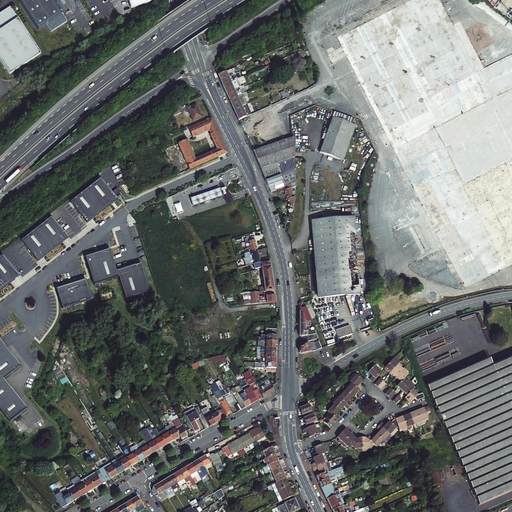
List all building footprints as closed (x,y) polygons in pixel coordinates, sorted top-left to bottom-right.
[(18,0),(37,30),(46,24),(51,32),(67,22),(62,13),(66,11),(59,0),(18,0)] [(41,54),(10,7),(0,14),(0,59),(10,74),(41,54)] [(238,67),(220,76),(222,82),(239,74),(241,73),(238,67)] [(222,82),(225,87),(238,80),(242,79),(239,74),(222,82)] [(225,87),(227,92),(240,85),(238,80),(225,87)] [(228,94),(229,96),(245,89),(248,88),(246,85),(245,85),(245,83),(240,85),(227,92),(228,94)] [(229,96),(231,101),(247,94),(245,89),(229,96)] [(247,94),(231,101),(233,106),(246,100),(245,99),(249,97),(247,94)] [(246,100),(233,106),(236,111),(248,105),(246,100)] [(248,105),(236,111),(238,116),(248,111),(250,110),(249,107),(252,106),(251,104),(248,105)] [(174,108),(177,115),(184,113),(181,105),(174,108)] [(191,109),(194,118),(203,116),(199,106),(191,109)] [(250,117),(248,111),(238,116),(240,121),(250,117)] [(356,120),(335,112),(321,153),(342,160),(354,124),(356,120)] [(185,132),(189,141),(211,131),(219,150),(197,160),(189,142),(181,145),(184,153),(192,171),(229,154),(221,137),(214,119),(211,121),(210,120),(209,120),(210,121),(185,132)] [(354,124),(342,160),(346,161),(358,126),(354,124)] [(295,138),(255,152),(262,171),(297,158),(298,138),(295,138)] [(313,146),(307,144),(305,151),(311,153),(313,146)] [(168,151),(171,159),(184,153),(181,145),(168,151)] [(272,194),(279,191),(298,184),(297,158),(262,171),(272,194)] [(103,179),(72,202),(89,224),(119,200),(103,179)] [(294,189),(298,188),(298,184),(279,191),(280,195),(287,192),(290,201),(297,198),(297,194),(296,194),(294,189)] [(225,189),(209,194),(211,202),(227,197),(225,189)] [(209,194),(202,196),(205,204),(211,202),(209,194)] [(191,200),(194,208),(205,204),(202,196),(191,200)] [(290,201),(292,208),(289,209),(290,213),(288,222),(292,224),(295,214),(297,198),(290,201)] [(181,204),(174,206),(177,215),(184,213),(181,204)] [(50,215),(20,239),(37,260),(67,237),(50,215)] [(309,221),(316,299),(359,296),(352,217),(309,221)] [(247,239),(251,252),(259,250),(254,234),(247,237),(247,239)] [(117,270),(110,248),(85,256),(95,284),(119,276),(117,270)] [(246,254),(244,254),(246,258),(244,259),(246,267),(254,265),(262,263),(260,254),(264,253),(262,249),(259,250),(251,252),(246,254)] [(1,254),(0,254),(0,289),(18,275),(1,254)] [(150,289),(141,261),(117,270),(119,276),(126,297),(150,289)] [(254,265),(256,271),(262,269),(264,269),(264,268),(267,267),(273,266),(272,261),(262,263),(254,265)] [(260,288),(260,293),(276,292),(273,266),(267,267),(268,270),(264,271),(264,269),(262,269),(264,287),(260,288)] [(85,279),(56,289),(62,309),(92,299),(85,279)] [(409,296),(412,303),(423,298),(420,291),(409,296)] [(245,303),(246,306),(277,303),(276,292),(260,293),(242,294),(245,303)] [(429,299),(429,301),(430,302),(430,303),(431,304),(432,305),(434,305),(435,306),(436,306),(437,305),(439,305),(440,304),(441,304),(442,302),(442,301),(443,300),(443,299),(443,297),(442,296),(442,295),(441,294),(440,293),(439,292),(438,292),(436,292),(435,292),(434,292),(432,293),(431,293),(431,294),(430,295),(429,297),(429,298),(429,299)] [(306,321),(309,321),(309,319),(308,319),(305,313),(303,314),(302,311),(299,311),(299,324),(306,324),(306,321)] [(318,338),(316,333),(308,335),(308,332),(309,331),(309,329),(306,330),(306,325),(309,325),(309,321),(306,321),(306,324),(299,324),(299,335),(301,336),(304,335),(305,342),(312,340),(315,339),(318,338)] [(349,323),(332,330),(334,335),(351,329),(349,323)] [(259,343),(278,344),(279,332),(268,332),(267,338),(262,337),(262,340),(259,339),(259,343)] [(301,353),(319,349),(315,339),(312,340),(313,342),(306,344),(304,345),(304,346),(299,347),(300,351),(301,353)] [(0,340),(0,409),(10,422),(27,408),(3,379),(20,365),(0,340)] [(212,364),(217,363),(218,366),(226,364),(224,355),(211,358),(212,364)] [(489,358),(427,385),(436,407),(451,441),(473,493),(471,494),(472,497),(473,497),(475,501),(476,500),(478,505),(511,490),(511,355),(492,365),(489,358)] [(386,367),(391,372),(400,362),(397,360),(396,361),(393,359),(386,367)] [(391,372),(397,377),(404,369),(401,366),(402,365),(400,362),(391,372)] [(259,365),(256,365),(256,370),(262,370),(268,370),(268,374),(277,374),(278,366),(259,365)] [(372,376),(370,379),(373,382),(382,371),(375,365),(368,372),(372,376)] [(404,369),(397,377),(402,381),(406,377),(409,373),(407,371),(408,370),(405,367),(404,369)] [(360,390),(362,388),(359,385),(363,380),(356,373),(349,381),(352,383),(360,390)] [(257,385),(251,374),(245,377),(250,388),(253,386),(257,385)] [(245,377),(239,380),(242,386),(243,388),(249,385),(245,377)] [(402,381),(399,385),(404,390),(412,381),(410,378),(408,380),(406,377),(402,381)] [(380,378),(375,384),(378,386),(383,381),(380,378)] [(261,384),(257,386),(258,387),(265,384),(270,382),(268,379),(266,381),(265,380),(260,383),(261,384)] [(267,387),(262,389),(265,395),(263,396),(264,400),(271,396),(276,393),(272,384),(271,381),(270,382),(265,384),(267,387)] [(404,390),(409,394),(414,389),(416,387),(414,385),(415,383),(412,381),(404,390)] [(360,390),(352,383),(346,390),(354,397),(357,393),(360,395),(362,392),(360,390)] [(252,406),(243,390),(243,388),(242,386),(238,388),(239,389),(237,391),(243,404),(240,405),(243,411),(252,406)] [(249,387),(243,390),(252,406),(258,403),(251,390),(249,387)] [(255,388),(251,390),(258,403),(263,401),(258,392),(257,392),(255,388)] [(226,399),(231,408),(236,406),(232,397),(232,396),(229,389),(223,392),(225,397),(227,396),(228,399),(226,399)] [(418,400),(425,398),(422,393),(420,393),(414,389),(409,394),(408,396),(413,401),(416,398),(418,400)] [(354,397),(346,390),(340,397),(350,406),(352,403),(350,401),(354,397)] [(221,393),(217,395),(228,416),(232,414),(221,393)] [(394,401),(397,403),(402,398),(399,395),(394,401)] [(333,404),(334,405),(341,411),(345,407),(347,409),(350,406),(340,397),(333,404)] [(221,407),(222,406),(219,400),(213,403),(216,411),(218,413),(222,422),(227,419),(221,407)] [(183,409),(195,433),(200,430),(195,421),(200,418),(198,414),(193,404),(183,409)] [(222,422),(218,413),(214,415),(213,413),(213,412),(209,405),(206,406),(207,407),(203,410),(211,427),(222,422)] [(299,411),(302,418),(314,414),(311,407),(310,408),(309,405),(299,408),(299,411)] [(329,413),(337,420),(340,417),(338,415),(341,411),(334,405),(328,412),(329,413)] [(98,411),(95,406),(89,410),(92,415),(98,411)] [(420,409),(417,410),(423,424),(426,422),(427,421),(427,420),(429,419),(427,413),(430,411),(428,406),(425,408),(421,410),(420,409)] [(423,424),(417,410),(414,411),(414,412),(410,414),(415,425),(418,423),(418,424),(420,425),(423,424)] [(327,420),(324,423),(330,428),(331,426),(337,420),(329,413),(324,418),(326,419),(327,420)] [(314,414),(302,418),(304,424),(305,424),(307,428),(315,425),(316,424),(314,420),(316,419),(314,414)] [(415,425),(410,414),(407,415),(406,414),(403,415),(408,430),(411,428),(412,427),(412,426),(415,425)] [(408,430),(403,415),(399,417),(399,418),(395,419),(399,428),(400,431),(403,429),(403,431),(405,431),(408,430)] [(167,430),(174,442),(181,438),(179,434),(173,422),(170,417),(167,418),(171,426),(166,429),(167,430)] [(179,434),(181,438),(182,439),(189,436),(180,419),(173,422),(179,434)] [(382,422),(380,425),(390,435),(396,428),(399,428),(395,419),(393,420),(388,422),(385,425),(382,422)] [(319,434),(315,425),(307,428),(304,429),(305,433),(308,431),(311,437),(319,434)] [(390,435),(380,425),(377,428),(380,430),(376,434),(383,441),(384,441),(390,435)] [(153,454),(160,450),(153,439),(148,431),(146,428),(139,432),(145,441),(148,446),(153,454)] [(160,450),(167,446),(160,435),(157,430),(155,432),(153,428),(148,431),(153,439),(160,450)] [(341,445),(351,434),(345,428),(337,437),(339,439),(339,440),(338,442),(341,445)] [(167,446),(174,442),(167,430),(160,435),(167,446)] [(249,434),(238,440),(242,448),(242,449),(249,445),(253,443),(255,446),(258,444),(257,441),(260,440),(260,439),(256,431),(255,430),(248,433),(249,434)] [(356,439),(351,434),(341,445),(344,447),(346,446),(348,448),(351,445),(356,440),(356,439)] [(383,441),(376,434),(372,439),(369,436),(367,439),(374,444),(377,447),(383,441)] [(362,452),(362,438),(359,438),(359,439),(356,439),(356,440),(351,445),(359,452),(362,452)] [(365,438),(362,438),(362,452),(366,452),(374,444),(367,439),(365,439),(365,438)] [(238,440),(224,447),(228,455),(242,448),(238,440)] [(138,445),(146,458),(153,454),(148,446),(145,441),(138,445)] [(325,453),(330,451),(327,443),(315,447),(317,452),(313,454),(315,457),(325,453)] [(134,454),(139,463),(146,458),(138,445),(131,449),(132,451),(134,454)] [(273,454),(270,448),(261,452),(264,459),(273,454)] [(123,452),(132,467),(139,463),(134,454),(132,451),(127,454),(125,451),(123,452)] [(328,462),(325,453),(315,457),(317,462),(313,464),(314,467),(328,462)] [(266,466),(276,461),(273,454),(264,459),(263,459),(266,466)] [(118,460),(125,471),(132,467),(125,455),(118,459),(118,460)] [(203,470),(212,465),(209,455),(198,461),(203,470)] [(118,476),(125,471),(118,460),(111,464),(118,476)] [(203,470),(198,461),(195,463),(192,465),(197,474),(198,476),(205,473),(203,470)] [(270,472),(279,468),(276,461),(266,466),(264,467),(262,468),(264,473),(268,471),(269,473),(270,472)] [(331,470),(328,462),(314,467),(316,471),(319,469),(321,474),(325,473),(331,470)] [(106,482),(118,476),(111,464),(100,471),(106,482)] [(197,474),(192,465),(185,468),(192,480),(198,476),(197,474)] [(331,470),(325,473),(321,474),(316,476),(319,482),(334,476),(335,476),(344,472),(342,466),(331,470)] [(185,468),(179,472),(185,484),(189,482),(192,487),(195,485),(192,480),(185,468)] [(284,478),(279,468),(270,472),(275,482),(284,478)] [(100,471),(88,478),(95,489),(106,482),(100,471)] [(179,472),(172,476),(178,488),(185,484),(179,472)] [(172,476),(166,480),(171,489),(172,491),(177,489),(180,494),(182,493),(178,488),(172,476)] [(322,488),(330,484),(329,481),(335,478),(334,476),(319,482),(322,488)] [(95,489),(88,478),(81,482),(83,485),(88,493),(95,489)] [(274,483),(270,485),(272,489),(278,502),(282,501),(292,496),(284,478),(275,482),(274,483)] [(166,480),(159,483),(166,495),(172,491),(171,489),(166,480)] [(88,493),(83,485),(81,482),(74,486),(81,498),(88,493)] [(153,487),(151,490),(159,501),(167,497),(166,495),(159,483),(153,487)] [(326,497),(327,499),(336,496),(330,484),(322,488),(326,497)] [(81,498),(74,486),(67,490),(69,493),(74,502),(81,498)] [(63,508),(74,502),(69,493),(67,490),(56,497),(63,508)] [(327,499),(332,510),(343,506),(339,498),(347,495),(345,492),(336,496),(327,499)] [(137,497),(131,501),(138,511),(144,508),(137,497)] [(283,504),(286,511),(293,511),(298,510),(293,499),(283,504)] [(137,511),(138,511),(131,501),(124,504),(128,511),(137,511)] [(333,511),(343,511),(351,507),(351,506),(355,504),(354,501),(343,506),(332,510),(333,511)]
